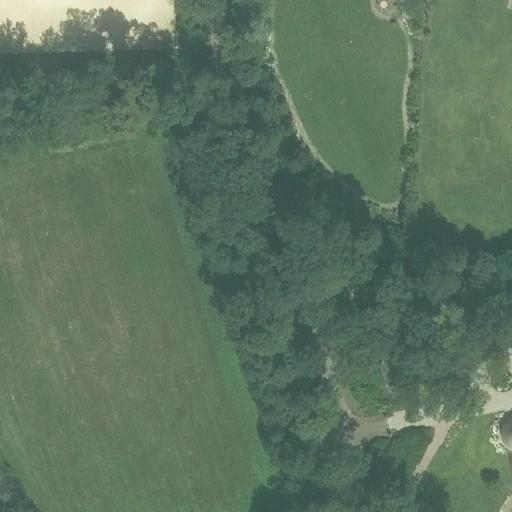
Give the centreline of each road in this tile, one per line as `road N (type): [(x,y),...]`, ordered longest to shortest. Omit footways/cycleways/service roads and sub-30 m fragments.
road 1 (unclassified): [(310,282),(224,68),(213,0)]
road 2 (unclassified): [(351,511),(310,282)]
road 3 (unclassified): [(511,318),(310,282)]
